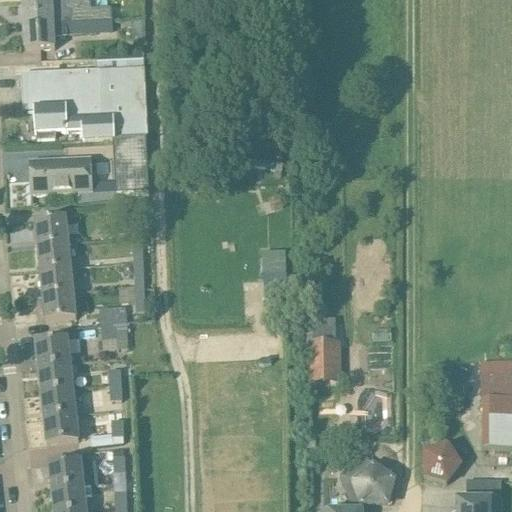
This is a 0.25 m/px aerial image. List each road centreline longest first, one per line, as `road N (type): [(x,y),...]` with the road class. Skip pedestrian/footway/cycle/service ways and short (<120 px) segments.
road 1 (track): [(154,0),(160,295),(184,391),(190,511)]
road 2 (track): [(410,0),(410,469)]
road 3 (residential): [(0,338),(24,511)]
